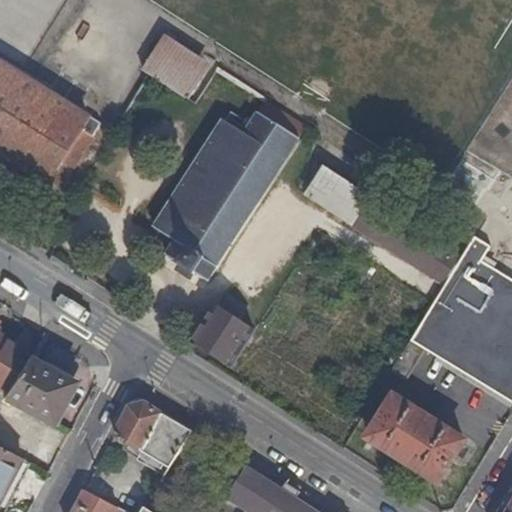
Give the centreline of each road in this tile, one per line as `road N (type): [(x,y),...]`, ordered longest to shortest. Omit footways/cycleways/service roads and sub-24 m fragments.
road 1 (secondary): [(135,348),(393,511)]
road 2 (residential): [(50,511),(135,348)]
road 3 (secondary): [(0,260),(135,348)]
